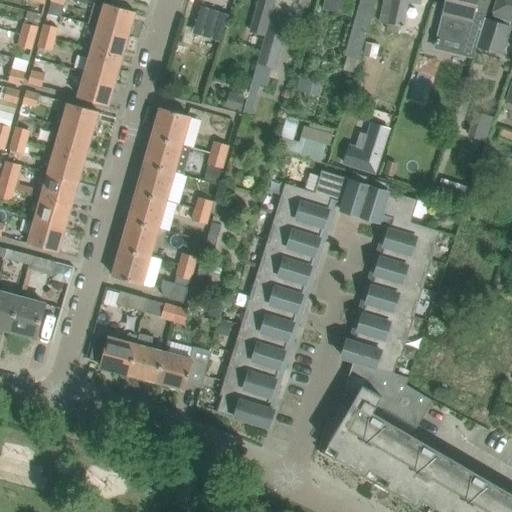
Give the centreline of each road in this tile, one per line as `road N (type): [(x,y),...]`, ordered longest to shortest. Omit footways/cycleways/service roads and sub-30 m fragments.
road 1 (residential): [(49,395),(163,0)]
road 2 (residential): [(285,482),(355,226)]
road 3 (residential): [(49,395),(203,437),(285,482)]
